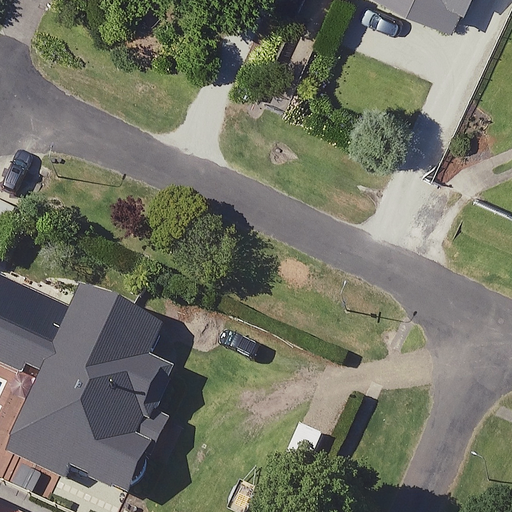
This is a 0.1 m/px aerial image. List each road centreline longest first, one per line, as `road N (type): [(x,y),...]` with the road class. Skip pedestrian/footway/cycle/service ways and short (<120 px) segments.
road 1 (residential): [(5,97),(505,330)]
road 2 (residential): [(505,330),(420,511)]
